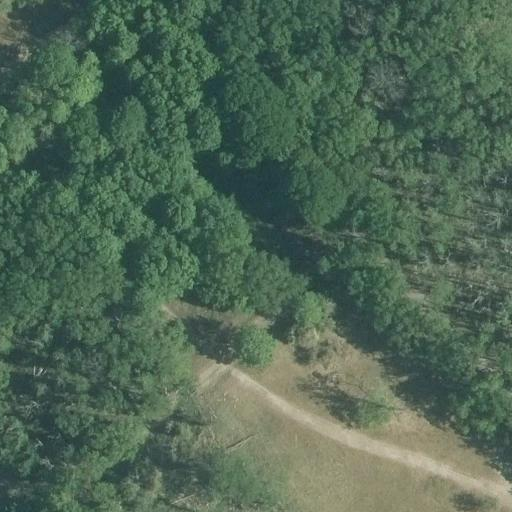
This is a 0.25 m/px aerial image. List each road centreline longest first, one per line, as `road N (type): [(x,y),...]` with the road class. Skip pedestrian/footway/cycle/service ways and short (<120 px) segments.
road 1 (track): [(53,511),(360,225)]
road 2 (track): [(329,191),(245,98),(137,0)]
road 3 (track): [(511,398),(360,225)]
road 4 (unknown): [(124,0),(37,45),(0,77)]
